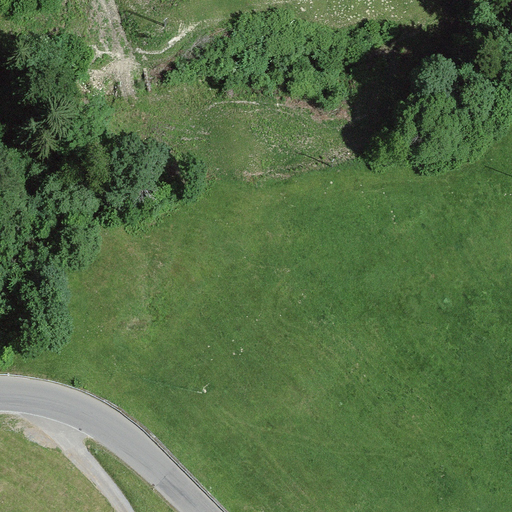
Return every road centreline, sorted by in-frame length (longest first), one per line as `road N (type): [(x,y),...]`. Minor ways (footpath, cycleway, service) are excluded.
road 1 (tertiary): [(50,400),(115,432),(201,511)]
road 2 (unclassified): [(50,400),(52,422),(123,511)]
